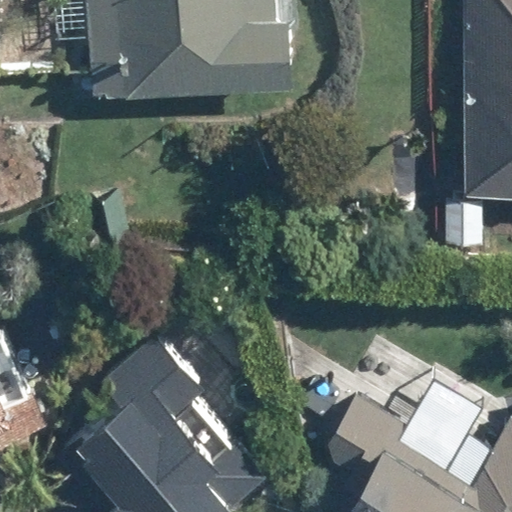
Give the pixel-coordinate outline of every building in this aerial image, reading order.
[(92,0),(96,80),(304,72),(301,0),(92,0)] [(511,0),(467,0),(461,172),(511,174),(511,0)] [(489,188),(446,184),(442,230),(486,234),(489,188)] [(124,385),(58,449),(110,503),(100,511),(230,511),(282,463),(242,420),(261,402),(168,305),(105,366),(124,385)] [(0,313),(0,409),(40,388),(8,310),(0,313)] [(388,341),(328,453),(367,474),(351,503),(367,511),(511,511),(511,396),(499,400),(388,341)]
